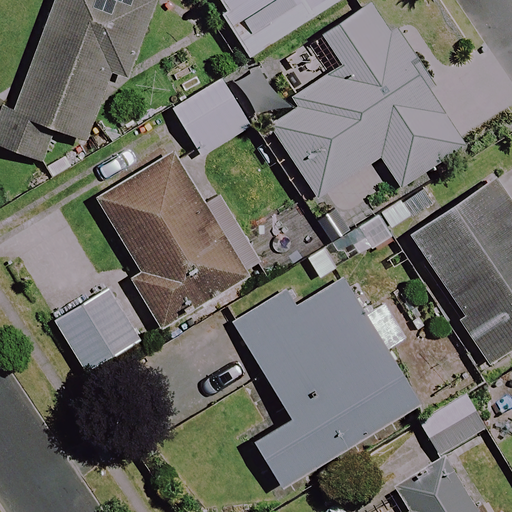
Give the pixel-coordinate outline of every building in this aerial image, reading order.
[(183,20),(139,0),(60,0),(0,133),(0,144),(35,161),(51,126),(82,140),(113,71),(127,77),(146,35),(171,46),(183,20)] [(344,0),(217,0),(250,55),(344,0)] [(394,38),(374,5),(323,35),(343,68),(297,96),(304,107),(273,126),(316,198),(383,157),(398,183),(466,142),(401,34),(394,38)] [(283,103),(268,67),(241,78),(256,114),(283,103)] [(251,127),(223,80),(173,109),(201,156),(251,127)] [(133,282),(160,327),(259,268),(270,286),(333,249),(303,199),(245,234),(232,213),(215,224),(174,156),(97,202),(142,277),(133,282)] [(511,350),(511,205),(499,184),(413,237),(491,364),(511,350)] [(363,317),(341,281),(296,308),(287,292),(235,323),(292,419),(253,441),(281,488),(420,406),(386,350),(406,338),(386,304),(363,317)] [(140,342),(111,292),(57,323),(87,374),(140,342)] [(488,433),(470,401),(425,426),(442,458),(488,433)] [(475,511),(448,469),(401,498),(409,511),(475,511)]
